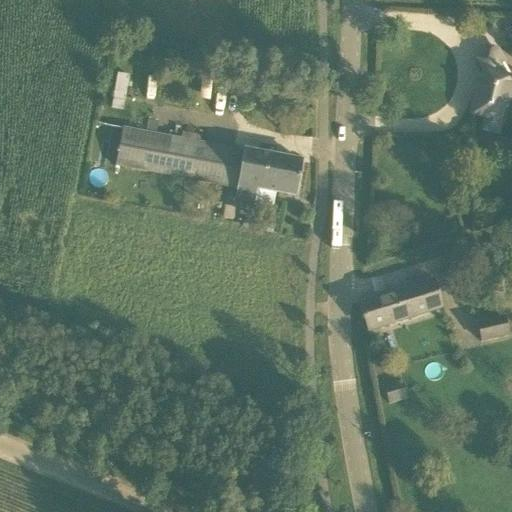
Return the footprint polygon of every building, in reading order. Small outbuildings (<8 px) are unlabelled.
[(478,94),(473,115),(502,122),(506,107),(508,108),(511,92),(511,78),(508,78),(501,65),(505,63),(496,49),(479,60),(486,73),(481,94),(478,94)] [(125,110),(129,74),(115,73),(111,108),(125,110)] [(301,163),(122,129),(115,166),(236,189),(234,200),(254,203),(256,190),(295,197),(301,163)] [(368,331),(441,308),(432,282),(360,306),(368,331)] [(504,318),(477,324),(481,342),(508,336),(504,318)] [(389,405),(408,399),(403,384),(384,390),(389,405)]
